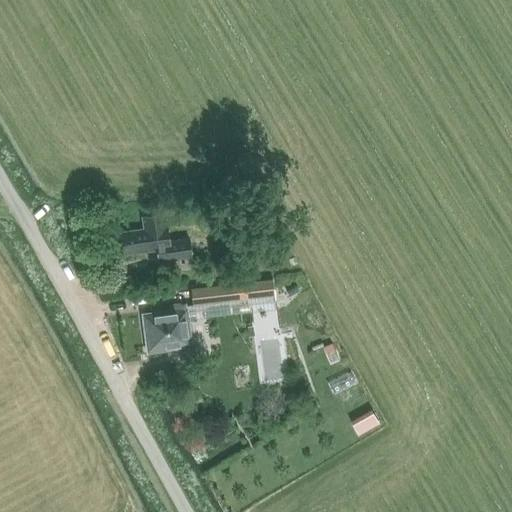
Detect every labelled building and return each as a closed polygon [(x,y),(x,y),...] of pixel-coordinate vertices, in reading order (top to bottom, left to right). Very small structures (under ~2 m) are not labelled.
[(193,267),(188,238),(167,241),(165,226),(164,226),(162,214),(142,217),(144,229),(112,233),(115,255),(156,249),(158,261),(171,259),(173,270),(193,267)] [(194,313),(276,304),(273,282),(191,291),(194,313)] [(148,354),(192,349),(187,305),(169,307),(170,312),(143,314),(148,354)] [(356,403),(364,417),(374,411),(367,397),(356,403)] [(360,415),(350,421),(357,435),(368,429),(360,415)]
